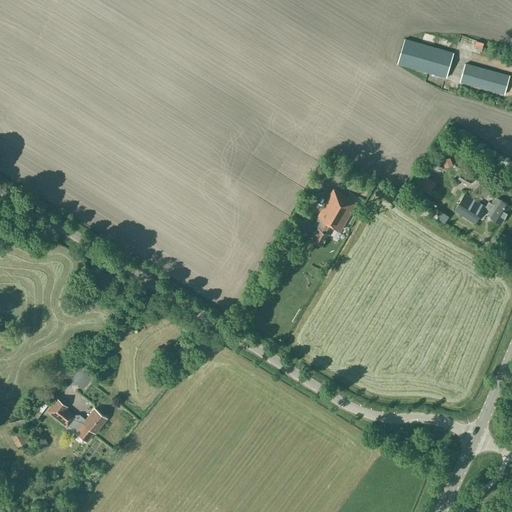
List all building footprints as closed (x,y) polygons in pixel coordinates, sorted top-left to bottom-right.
[(421,41),(431,43),(432,37),(423,34),(421,41)] [(398,63),(447,78),(454,53),(405,39),(398,63)] [(510,92),(506,91),(510,76),(465,63),(460,82),(505,95),(505,94),(509,95),(510,92)] [(443,160),(445,168),(453,165),(450,158),(443,160)] [(457,179),(468,185),(472,178),(470,177),(472,174),(464,169),(462,172),(457,179)] [(333,188),(317,217),(315,222),(322,226),(316,235),(314,240),(322,245),(325,240),(333,226),(341,230),(357,201),(333,188)] [(491,203),(489,201),(486,206),(465,193),(454,210),(475,223),(479,217),(482,219),(486,213),(490,216),(501,223),(511,206),(501,199),(495,196),(491,203)] [(423,201),(435,209),(437,205),(426,197),(423,201)] [(66,406),(57,398),(47,410),(67,425),(87,440),(94,431),(95,432),(106,417),(94,408),(85,419),(79,414),(75,414),(74,416),(64,408),(66,406)] [(8,421),(10,429),(23,425),(21,418),(8,421)] [(111,434),(119,422),(113,419),(105,430),(111,434)]
